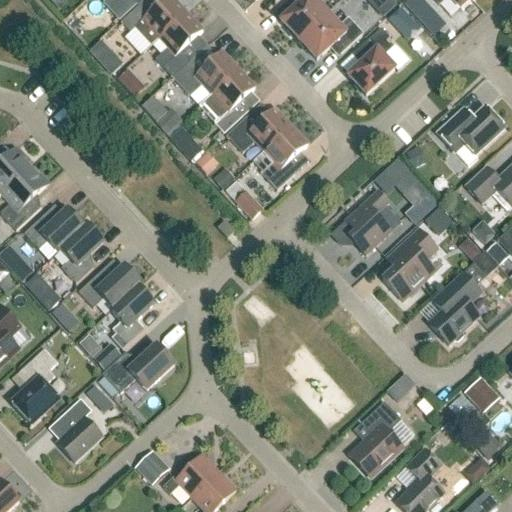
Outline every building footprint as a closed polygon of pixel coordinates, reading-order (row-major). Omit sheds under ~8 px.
[(103,0),(106,3),(103,5),(119,23),(137,7),(131,0),(103,0)] [(151,48),(159,41),(186,16),(171,0),(166,0),(148,18),(139,9),(121,25),(130,35),(124,40),(141,58),(151,48)] [(298,44),(328,17),(316,4),(319,0),(288,0),(296,9),(280,24),(298,44)] [(388,0),(367,0),(366,1),(383,19),(395,7),(388,0)] [(417,0),(411,0),(404,7),(433,38),(443,28),(417,0)] [(473,0),(432,0),(439,8),(447,0),(448,0),(460,13),(473,0)] [(400,34),(412,24),(401,12),(389,23),(400,34)] [(173,81),(190,65),(181,54),(203,34),(186,16),(159,41),(168,51),(155,62),(173,81)] [(328,17),(298,44),(317,63),(333,48),(341,57),(363,37),(348,20),(339,28),(328,17)] [(366,99),(395,72),(383,59),(392,51),(386,44),(390,41),(381,32),(355,55),(364,64),(347,79),(366,99)] [(211,98),(238,73),(222,55),(200,75),(190,65),(173,81),(189,100),(202,88),(211,98)] [(113,56),(101,66),(112,78),(124,67),(113,56)] [(255,91),(238,73),(211,98),(199,109),(208,119),(224,137),(242,120),(234,111),(255,91)] [(137,83),(128,91),(134,98),(144,90),(137,83)] [(156,125),(166,115),(152,100),(142,109),(156,125)] [(264,155),(291,130),(274,112),(253,132),(244,123),(226,139),(242,157),(255,145),(264,154),(264,155)] [(477,161),(475,159),(504,132),(485,112),(473,123),(464,114),(438,137),(455,156),(468,169),(477,161)] [(167,115),(157,126),(167,137),(178,127),(167,115)] [(264,155),(264,154),(252,165),(262,175),(261,176),(277,194),(295,177),(286,168),(308,148),(291,130),(264,155)] [(196,148),(186,157),(193,165),(203,156),(196,148)] [(416,151),(406,156),(413,171),(424,166),(416,151)] [(0,196),(2,198),(31,171),(23,162),(24,161),(16,152),(0,166),(0,196)] [(206,179),(212,174),(201,162),(195,167),(206,179)] [(398,164),(375,185),(384,195),(393,187),(405,200),(419,187),(398,164)] [(511,212),(511,169),(497,183),(486,171),(466,191),(482,208),(496,196),(511,212)] [(31,171),(2,198),(10,207),(0,217),(16,234),(41,211),(40,211),(36,214),(28,206),(49,187),(40,178),(39,180),(31,171)] [(223,174),(214,182),(222,191),(231,183),(223,174)] [(245,195),(236,185),(225,195),(235,205),(234,205),(251,224),(263,213),(246,195),(245,195)] [(419,187),(405,200),(414,210),(406,218),(415,228),(438,207),(419,187)] [(366,259),(391,235),(376,218),(389,207),(378,195),(345,225),(355,235),(349,241),(366,259)] [(434,220),(442,229),(450,222),(442,213),(434,220)] [(84,231),(83,231),(67,214),(50,230),(42,221),(24,237),(39,253),(47,245),(58,256),(61,253),(60,253),(84,231)] [(468,231),(480,246),(491,237),(479,223),(468,231)] [(227,242),(235,235),(225,224),(217,231),(227,242)] [(60,253),(61,253),(70,263),(61,272),(76,287),(93,271),(85,262),(103,246),(86,228),(83,231),(84,231),(60,253)] [(511,230),(497,244),(511,260),(511,230)] [(436,275),(426,264),(437,254),(419,234),(395,256),(404,266),(397,272),(396,271),(382,284),(403,305),(407,301),(411,301),(418,294),(419,290),(436,275)] [(6,246),(0,251),(0,259),(15,278),(25,270),(6,246)] [(506,257),(496,246),(487,254),(497,265),(506,257)] [(484,254),(472,266),(486,280),(498,269),(484,254)] [(0,284),(9,276),(0,266),(0,284)] [(442,315),(428,327),(448,349),(453,345),(457,346),(463,340),(462,336),(480,320),(469,309),(481,297),(475,290),(486,280),(472,266),(462,276),(463,277),(438,300),(433,305),(442,315)] [(138,290),(141,288),(125,270),(107,286),(99,277),(78,296),(93,312),(103,302),(113,312),(113,313),(138,290)] [(39,277),(26,290),(49,315),(62,302),(39,277)] [(154,308),(138,290),(113,313),(113,312),(111,314),(121,325),(112,333),(127,349),(144,333),(136,324),(154,308)] [(53,317),(60,325),(70,316),(63,308),(53,317)] [(0,369),(18,353),(18,352),(30,341),(20,331),(0,309),(0,369)] [(95,363),(104,372),(120,357),(111,347),(95,363)] [(120,398),(136,383),(146,394),(174,368),(156,349),(136,368),(126,356),(102,378),(120,398)] [(31,428),(59,403),(45,388),(55,380),(49,374),(58,366),(44,352),(17,378),(29,391),(12,407),(31,428)] [(409,394),(400,383),(388,394),(398,404),(409,394)] [(480,383),(466,397),(477,409),(491,394),(480,383)] [(95,406),(104,397),(96,389),(87,397),(95,406)] [(75,467),(103,441),(85,422),(92,415),(80,403),(63,419),(73,431),(56,447),(75,467)] [(371,481),(402,452),(388,437),(401,424),(384,406),(361,428),(372,440),(351,459),(371,481)] [(400,511),(430,511),(444,498),(429,483),(441,470),(424,453),(406,471),(417,482),(406,493),(408,495),(396,507),(400,511)] [(152,489),(169,472),(152,454),(134,471),(152,489)] [(191,503),(219,477),(202,459),(175,484),(173,482),(162,492),(169,499),(179,490),(191,503)] [(219,477),(191,503),(199,511),(217,511),(236,495),(219,477)] [(0,511),(12,511),(19,506),(0,485),(0,511)] [(494,511),(499,508),(485,494),(466,511),(494,511)]
